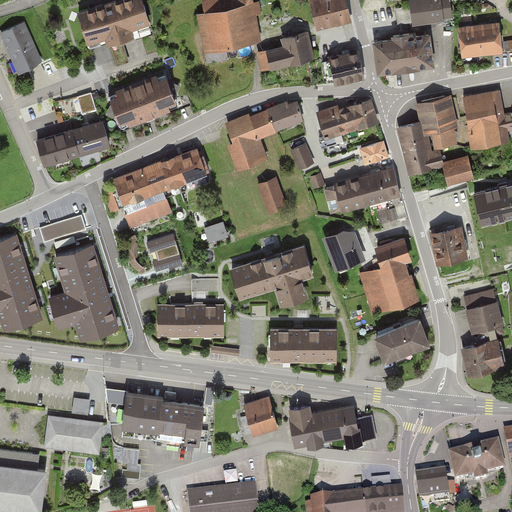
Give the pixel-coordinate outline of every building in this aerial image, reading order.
[(149,21),(142,0),(121,0),(79,13),(87,40),(107,34),(109,41),(131,34),(129,27),(149,21)] [(208,55),(264,43),(255,0),(208,0),(203,1),(205,13),(199,14),(208,55)] [(310,0),(317,26),(351,18),(346,0),(310,0)] [(450,0),(411,0),(412,6),(396,8),(398,24),(452,17),(450,0)] [(25,22),(0,33),(0,35),(18,74),(44,62),(25,22)] [(499,23),(460,28),(463,54),(502,50),(502,48),(511,46),(511,39),(501,41),(499,23)] [(313,57),(307,32),(282,39),(284,46),(259,53),(264,69),(313,57)] [(394,39),(375,42),(379,72),(433,64),(429,34),(410,37),(410,33),(394,36),(394,39)] [(112,45),(119,62),(131,58),(124,41),(112,45)] [(336,81),(364,75),(358,51),(329,57),(331,61),(324,62),(328,82),(336,81)] [(165,72),(109,93),(124,131),(179,109),(165,72)] [(96,107),(91,92),(79,96),(83,111),(96,107)] [(445,96),(422,101),(426,118),(422,122),(400,127),(410,171),(445,163),(442,151),(436,152),(435,149),(430,150),(426,134),(434,132),(437,144),(455,140),(445,96)] [(298,100),(270,110),(278,131),(305,121),(298,100)] [(370,100),(319,116),(325,136),(320,138),(322,146),(349,138),(346,130),(377,120),(370,100)] [(270,110),(253,116),(260,137),(278,131),(270,110)] [(253,116),(228,125),(235,144),(230,145),(240,172),(269,161),(260,137),(253,116)] [(45,163),(110,143),(103,121),(38,140),(45,163)] [(383,141),(362,147),(366,162),(388,155),(383,141)] [(305,144),(292,149),(301,167),(313,162),(305,144)] [(174,158),(182,180),(206,171),(198,148),(174,158)] [(174,158),(144,170),(155,201),(166,197),(163,187),(182,180),(174,158)] [(467,161),(446,166),(449,180),(470,174),(467,161)] [(395,169),(382,172),(388,196),(401,192),(395,169)] [(155,201),(144,170),(115,180),(117,186),(110,189),(113,198),(108,200),(111,211),(123,206),(130,226),(171,210),(166,197),(155,201)] [(382,172),(360,178),(367,202),(388,196),(382,172)] [(321,174),(311,178),(314,187),(324,183),(321,174)] [(277,178),(259,184),(270,215),(288,208),(277,178)] [(360,178),(327,186),(333,210),(367,202),(360,178)] [(511,183),(474,192),(482,223),(511,215),(511,183)] [(377,209),(381,224),(398,220),(395,208),(388,210),(387,207),(377,209)] [(82,214),(40,227),(45,241),(87,228),(82,214)] [(223,222),(205,229),(212,244),(229,237),(223,222)] [(463,228),(433,234),(439,267),(469,261),(463,228)] [(350,232),(329,240),(338,265),(359,258),(350,232)] [(173,233),(147,240),(156,270),(183,262),(173,233)] [(16,235),(0,239),(0,311),(5,327),(41,315),(16,235)] [(142,269),(145,266),(141,265),(137,261),(135,257),(137,256),(137,242),(135,241),(137,237),(132,238),(129,243),(129,248),(129,254),(131,259),(134,263),(137,267),(142,269)] [(374,312),(416,299),(404,259),(409,258),(403,239),(392,242),(392,239),(380,243),(381,246),(378,247),(383,265),(374,268),(375,272),(366,275),(372,293),(369,294),(374,312)] [(92,245),(57,256),(68,292),(51,297),(60,326),(77,321),(81,337),(118,326),(92,245)] [(302,248),(232,271),(240,297),(275,286),(281,305),(306,297),(300,279),(311,275),(302,248)] [(218,278),(193,279),(193,291),(218,291),(218,278)] [(489,342),(464,349),(472,377),(508,367),(497,328),(504,326),(494,289),(465,297),(475,332),(486,329),(489,342)] [(223,307),(160,308),(160,335),(224,334),(223,307)] [(419,322),(376,339),(385,362),(428,346),(419,322)] [(334,331),(272,331),(272,359),(334,360),(334,331)] [(239,349),(212,346),(212,352),(238,356),(239,349)] [(164,394),(107,387),(108,400),(126,403),(124,422),(158,427),(158,434),(199,440),(204,405),(164,399),(164,394)] [(272,396),(244,403),(253,436),(281,429),(272,396)] [(89,399),(75,397),(73,412),(87,414),(89,399)] [(309,404),(292,408),(294,418),(291,418),(296,443),(346,434),(348,443),(376,438),(372,413),(357,416),(355,406),(311,414),(309,404)] [(103,424),(49,418),(46,446),(100,452),(103,424)] [(501,442),(451,453),(457,479),(507,469),(501,442)] [(123,469),(122,476),(140,478),(141,464),(138,463),(139,449),(125,448),(123,462),(128,462),(127,469),(123,469)] [(0,508),(28,511),(43,511),(49,467),(38,466),(40,454),(0,449),(0,508)] [(448,469),(419,472),(422,498),(451,494),(448,469)] [(259,511),(256,484),(189,491),(190,511),(259,511)] [(406,511),(404,486),(315,498),(315,501),(307,502),(308,511),(406,511)]
